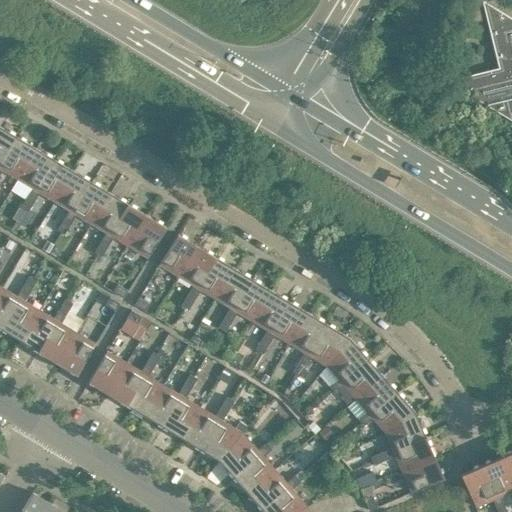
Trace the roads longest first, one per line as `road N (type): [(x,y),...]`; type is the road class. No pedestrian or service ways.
road 1 (residential): [(511,409),(475,423),(406,325),(362,291),(0,76)]
road 2 (secondary): [(278,123),(511,271)]
road 3 (secondary): [(511,228),(363,129),(292,95)]
road 4 (secondary): [(76,0),(278,123)]
road 5 (secondary): [(292,95),(129,0)]
road 6 (tertiary): [(181,511),(48,432)]
